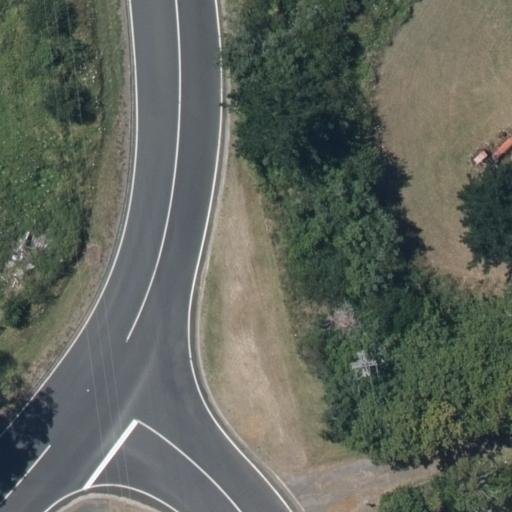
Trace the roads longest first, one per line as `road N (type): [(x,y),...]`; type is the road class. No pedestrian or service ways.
road 1 (tertiary): [(91,391),(131,337),(156,273),(175,183),(177,0)]
road 2 (residential): [(242,511),(198,466),(91,391)]
road 3 (tertiary): [(0,504),(91,391)]
